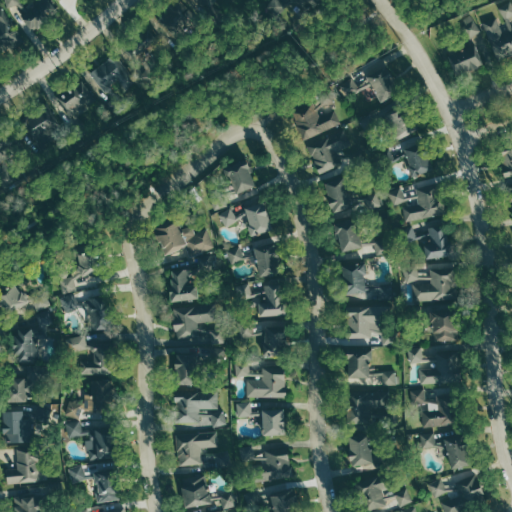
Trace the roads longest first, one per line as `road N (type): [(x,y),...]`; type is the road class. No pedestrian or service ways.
road 1 (tertiary): [(511,472),(501,437),(486,248),(462,138),(378,0)]
road 2 (residential): [(334,511),(321,467),(318,316),(296,191),(273,141),(256,129),(233,133),(203,159)]
road 3 (residential): [(156,511),(133,221),(203,159)]
road 4 (tertiary): [(0,93),(122,0)]
